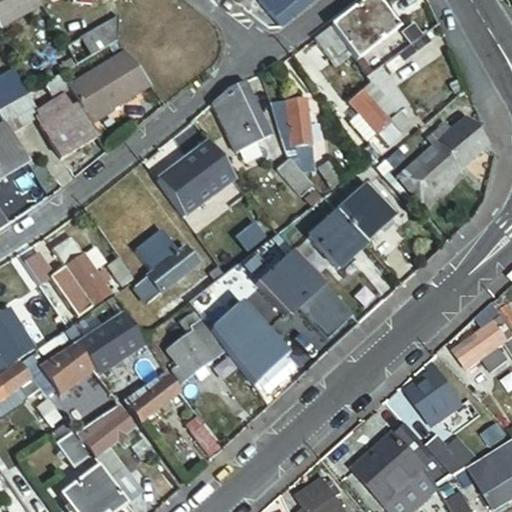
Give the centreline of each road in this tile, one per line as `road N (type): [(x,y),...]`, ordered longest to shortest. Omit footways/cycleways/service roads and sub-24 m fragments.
road 1 (unclassified): [(216,511),(511,237)]
road 2 (residential): [(264,52),(0,251)]
